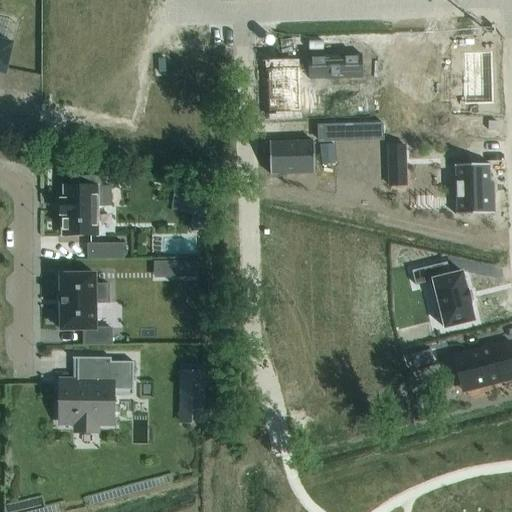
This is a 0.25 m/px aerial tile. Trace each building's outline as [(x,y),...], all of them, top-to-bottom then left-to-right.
[(0,71),(5,72),(11,43),(0,40),(0,71)] [(463,68),(443,69),(444,117),(464,116),(464,104),(492,103),(490,52),(462,53),(463,68)] [(299,68),(267,69),(268,113),(300,112),(299,80),(309,80),(361,78),(360,54),(308,56),(309,72),(299,72),(299,68)] [(416,55),(392,56),(394,114),(430,113),(428,88),(418,88),(416,55)] [(313,141),(269,143),(270,175),(314,173),(313,141)] [(488,165),(455,166),(456,215),(494,214),(493,184),(489,185),(488,165)] [(110,206),(110,187),(101,187),(101,177),(97,176),(71,177),(71,187),(64,187),(64,201),(60,201),(60,215),(62,215),(62,235),(97,235),(96,206),(110,206)] [(195,200),(192,214),(206,214),(206,203),(195,200)] [(123,244),(87,244),(87,259),(123,259),(123,244)] [(197,261),(155,261),(155,277),(197,277),(197,261)] [(446,263),(411,271),(415,285),(432,281),(444,328),(474,321),(470,303),(469,301),(467,292),(467,290),(466,290),(462,272),(449,275),(446,263)] [(309,273),(274,275),(278,313),(301,311),(302,324),(335,319),(333,304),(312,307),(309,273)] [(95,274),(60,275),(60,295),(59,295),(60,309),(60,330),(83,330),(83,344),(111,344),(111,328),(95,329),(95,303),(108,303),(108,285),(95,285),(95,274)] [(511,348),(511,343),(462,355),(470,389),(511,378),(511,348)] [(411,355),(414,367),(433,362),(430,350),(411,355)] [(77,390),(59,389),(59,413),(59,420),(59,423),(60,423),(74,423),(76,423),(113,423),(113,395),(113,390),(131,390),(131,395),(133,395),(133,362),(111,362),(111,358),(98,358),(72,358),(72,359),(77,359),(77,379),(77,390)] [(203,424),(204,371),(181,371),(180,423),(203,424)]
